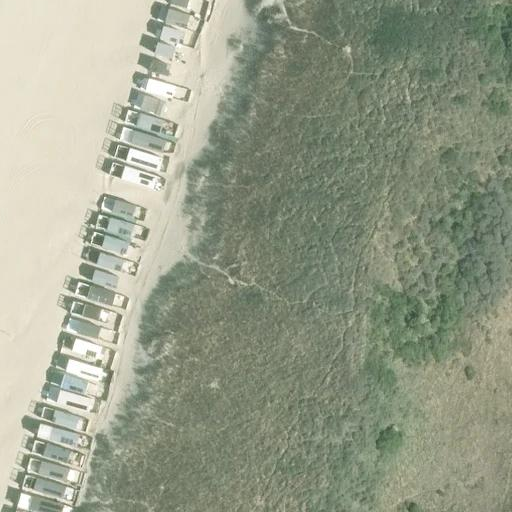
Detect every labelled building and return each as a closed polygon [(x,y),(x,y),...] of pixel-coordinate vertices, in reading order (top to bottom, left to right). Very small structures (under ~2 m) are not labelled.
[(152,85),(175,90),(177,78),(154,73),(152,85)] [(178,111),(182,98),(156,91),(152,104),(178,111)] [(174,148),(183,119),(151,110),(142,139),(174,148)] [(128,193),(151,199),(160,165),(168,167),(172,152),(138,143),(130,175),(133,176),(128,193)] [(60,346),(50,392),(67,395),(76,349),(60,346)]
